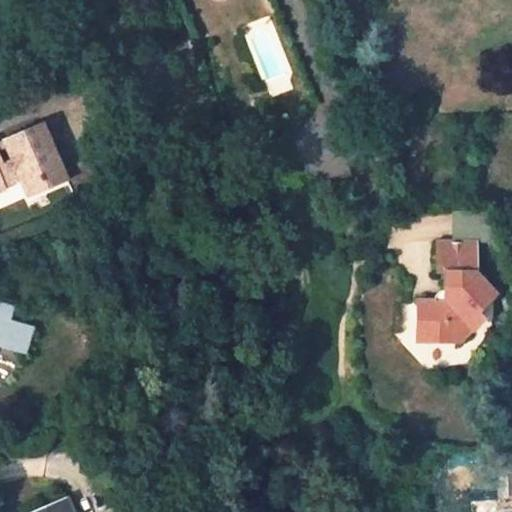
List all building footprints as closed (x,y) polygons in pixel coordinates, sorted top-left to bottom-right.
[(0,148),(0,191),(7,188),(6,187),(21,180),(28,197),(66,180),(41,122),(1,139),(4,147),(0,148)] [(476,239),(476,209),(459,210),(460,240),(476,239)] [(442,300),(416,300),(415,322),(433,340),(457,340),(479,319),(473,312),(493,292),(472,271),(473,241),(434,241),(435,273),(442,272),(442,300)] [(11,319),(15,307),(0,302),(0,345),(24,353),(33,326),(11,319)] [(415,340),(433,340),(415,322),(415,340)] [(124,511),(73,511),(69,502),(47,511),(134,511),(133,509),(124,511)]
